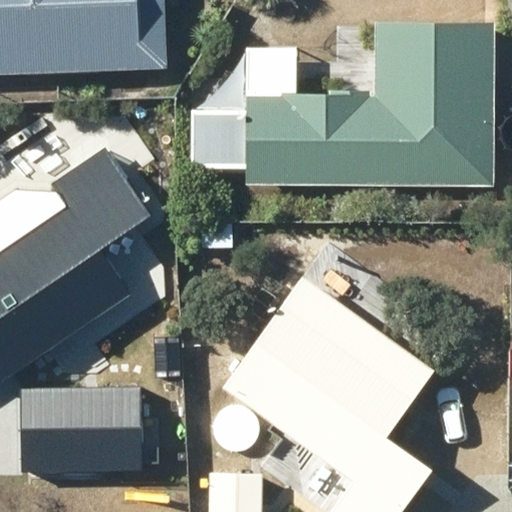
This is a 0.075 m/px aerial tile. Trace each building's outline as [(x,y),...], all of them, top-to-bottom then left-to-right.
[(0,0),(0,65),(165,60),(162,0),(0,0)] [(491,17),(376,17),(376,89),(246,89),(246,178),(491,177),(491,17)] [(5,215),(18,235),(0,247),(0,374),(130,286),(71,199),(56,209),(42,190),(5,215)] [(349,472),(319,511),(393,511),(432,460),(386,426),(432,364),(303,268),(222,378),(349,472)] [(139,380),(21,382),(22,465),(140,463),(139,380)] [(209,466),(207,511),(261,511),(264,468),(209,466)]
